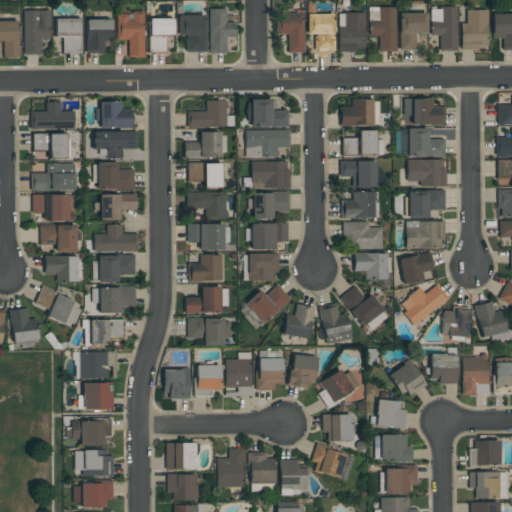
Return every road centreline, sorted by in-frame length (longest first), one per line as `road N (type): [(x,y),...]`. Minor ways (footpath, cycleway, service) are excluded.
road 1 (residential): [(0,88),(511,80)]
road 2 (residential): [(160,86),(161,312),(144,375),(140,511)]
road 3 (residential): [(313,84),(317,275)]
road 4 (residential): [(472,81),(472,271)]
road 5 (residential): [(5,88),(7,272)]
road 6 (residential): [(140,426),(284,427)]
